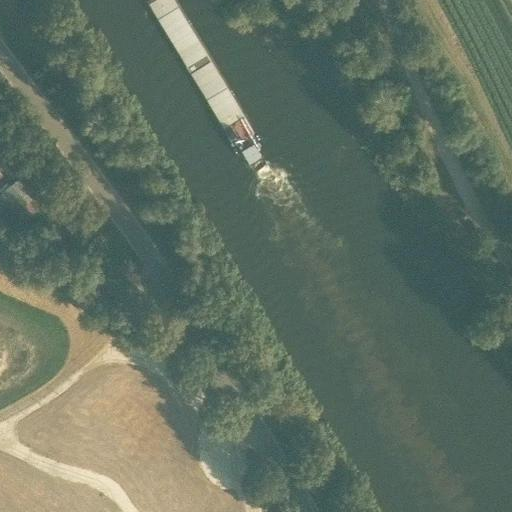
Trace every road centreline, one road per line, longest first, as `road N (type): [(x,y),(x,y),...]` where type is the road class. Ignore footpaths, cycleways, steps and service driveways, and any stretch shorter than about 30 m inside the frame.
road 1 (unclassified): [(297,511),(140,226),(0,51)]
road 2 (track): [(385,0),(450,155),(511,263)]
